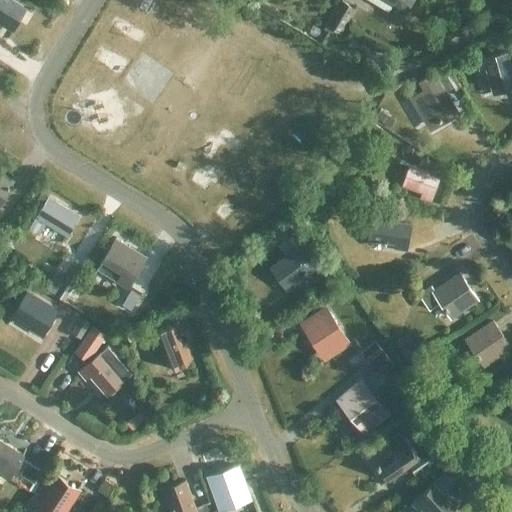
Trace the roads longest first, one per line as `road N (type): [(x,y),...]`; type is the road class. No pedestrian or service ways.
road 1 (residential): [(252,408),(183,240),(48,148),(35,128),(40,85),(91,0)]
road 2 (residential): [(252,408),(128,460),(0,386)]
road 3 (residential): [(511,279),(474,222),(486,174),(511,161)]
